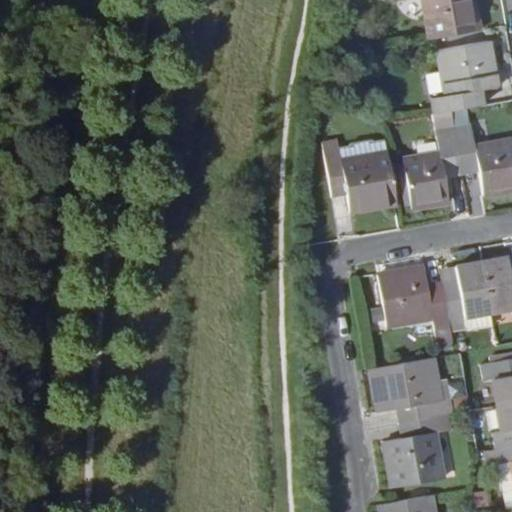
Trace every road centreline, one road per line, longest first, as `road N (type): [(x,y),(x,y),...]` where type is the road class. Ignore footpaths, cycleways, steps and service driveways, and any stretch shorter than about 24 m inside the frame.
road 1 (track): [(87,511),(111,211),(153,0)]
road 2 (track): [(283,511),(272,344),(307,0)]
road 3 (residential): [(511,219),(340,257),(324,280),(360,473),(351,511)]
